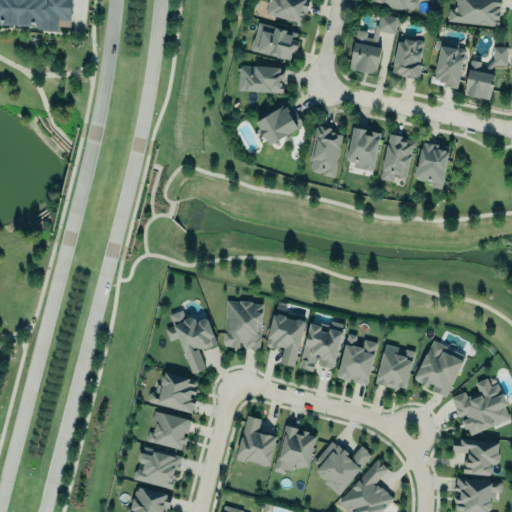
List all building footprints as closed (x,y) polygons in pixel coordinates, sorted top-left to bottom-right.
[(0,0),(0,25),(58,29),(58,20),(70,20),(71,0),(0,0)] [(268,0),(264,13),(295,21),(295,24),(302,27),(305,13),(307,7),(309,0),(268,0)] [(372,0),(372,3),(415,11),(417,0),(372,0)] [(500,0),(498,26),(447,21),(448,8),(453,9),(454,3),(453,1),(453,0),(500,0)] [(347,68),(353,69),(353,70),(359,72),(366,74),(366,73),(374,74),(377,58),(379,48),(374,47),(378,30),(393,34),(397,17),(379,13),(376,25),(374,24),(371,38),(364,36),(365,32),(364,32),(365,31),(356,29),(356,31),(355,30),(350,52),(347,68)] [(257,22),(250,49),(288,59),(291,49),(295,50),(297,41),(294,40),(296,32),(257,22)] [(418,78),(423,42),(397,38),(391,75),(418,78)] [(456,88),(463,51),(461,49),(457,48),(457,44),(434,39),(432,49),(438,50),(432,76),(430,75),(428,83),(456,88)] [(488,100),(493,74),(487,73),(492,65),(506,65),(506,46),(492,46),(491,59),(485,67),(479,66),(479,62),(469,60),(462,95),(488,100)] [(279,67),(243,64),(239,67),(237,89),(244,90),(283,92),(284,68),(279,67)] [(268,146),(303,125),(296,113),(292,115),(285,104),(254,122),(268,146)] [(333,176),(342,135),(331,133),(332,128),(316,125),(306,171),(333,176)] [(372,171),(379,132),(352,127),(346,161),(353,162),(352,168),(372,171)] [(387,133),(378,179),(390,181),(391,175),(396,176),(396,177),(404,179),(410,147),(414,148),(415,141),(405,138),(404,142),(400,141),(401,136),(387,133)] [(448,146),(420,142),(415,179),(432,181),(431,187),(442,188),(448,146)] [(226,300),(239,301),(239,299),(252,300),(252,302),(262,303),(262,312),(261,313),(259,349),(250,348),(249,347),(243,347),(244,342),(241,342),(240,347),(230,346),(228,345),(223,345),(226,300)] [(204,369),(198,350),(215,344),(207,317),(194,321),(192,315),(184,318),(182,310),(168,314),(172,326),(164,328),(168,341),(178,338),(190,374),(204,369)] [(273,311),(276,312),(278,311),(285,312),(286,314),(295,317),(297,315),(303,317),(304,320),(293,364),(279,361),(283,345),(279,343),(278,346),(272,345),(271,345),(267,345),(265,342),(273,311)] [(342,329),(332,366),(319,363),(320,358),(314,356),(311,369),(298,365),(309,320),(321,323),(320,327),(328,329),(329,325),(342,329)] [(336,373),(343,375),(343,376),(348,377),(348,375),(351,376),(351,377),(353,377),(352,380),(366,383),(377,341),(364,337),(363,340),(363,341),(363,344),(355,342),(357,334),(347,331),(336,373)] [(433,338),(447,345),(444,350),(451,353),(453,349),(466,355),(446,395),(431,388),(434,383),(429,381),(427,384),(413,377),(433,338)] [(374,383),(405,390),(414,351),(383,344),(374,383)] [(165,369),(189,375),(189,377),(196,378),(196,383),(194,391),(190,389),(188,397),(194,398),(190,411),(150,400),(148,398),(149,391),(153,389),(155,390),(157,382),(161,383),(161,380),(161,374),(164,373),(165,369)] [(451,397),(463,391),(466,397),(479,391),(475,382),(486,377),(490,386),(497,383),(501,392),(502,391),(507,402),(503,404),(509,417),(470,434),(467,427),(465,428),(461,419),(466,417),(465,413),(459,416),(451,397)] [(145,441),(183,450),(186,437),(190,419),(155,411),(150,431),(148,431),(145,441)] [(275,436),(257,432),(261,419),(246,415),(235,459),(268,466),(275,436)] [(284,424),(273,466),(275,470),(280,472),(285,469),(292,470),(293,465),(296,466),(303,467),(307,466),(315,436),(313,435),(308,434),(308,431),(302,429),(300,433),(296,432),(297,428),(284,424)] [(460,437),(498,441),(497,450),(499,453),(499,460),(496,462),(491,462),(491,471),(489,473),(462,471),(464,457),(467,455),(467,452),(452,451),(453,442),(460,443),(460,437)] [(338,493),(371,453),(361,444),(351,457),(347,454),(349,452),(337,443),(335,444),(332,440),(314,460),(318,465),(315,468),(318,471),(318,473),(323,478),(325,477),(327,479),(325,481),(338,493)] [(144,446),(182,454),(179,468),(174,467),(173,473),(175,473),(172,487),(132,478),(134,469),(139,466),(142,467),(144,461),(141,460),(139,457),(139,450),(144,446)] [(376,459),(338,501),(349,511),(380,511),(393,498),(376,482),(388,468),(376,459)] [(470,511),(490,511),(492,492),(500,492),(501,481),(456,478),(455,499),(454,511),(470,511)] [(165,511),(170,495),(134,486),(128,511),(165,511)]
